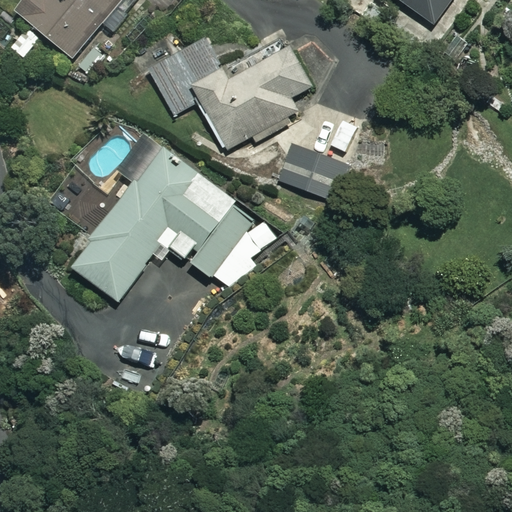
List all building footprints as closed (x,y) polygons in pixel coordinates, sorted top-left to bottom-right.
[(122,0),(30,0),(20,12),(73,57),(122,0)] [(450,0),(399,0),(433,24),(450,0)] [(285,52),(278,38),(221,68),(206,39),(151,68),(177,116),(200,102),(226,150),(254,135),(257,141),(289,125),(286,119),(301,111),(294,98),(313,88),(292,48),(285,52)] [(165,262),(174,248),(228,287),(258,266),(253,260),(278,239),(264,224),(261,227),(234,207),(239,201),(145,135),(115,179),(129,189),(94,239),(97,241),(78,270),(121,300),(152,254),(165,262)] [(348,167),(296,146),(281,181),(333,202),(348,167)]
